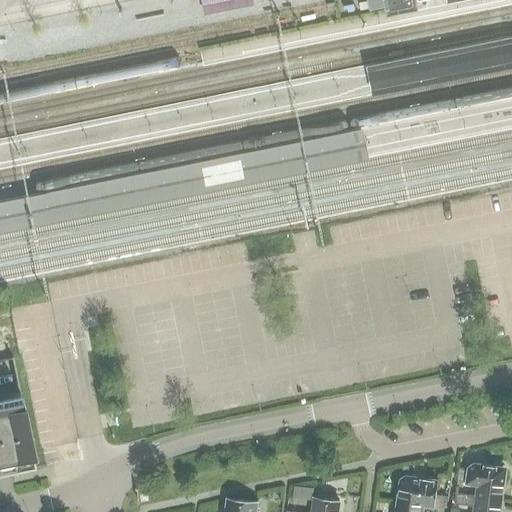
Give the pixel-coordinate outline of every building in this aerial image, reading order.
[(201,0),(204,14),(253,4),(252,0),(201,0)] [(391,0),(368,0),(371,12),(387,9),(386,3),(392,2),(391,0)] [(0,475),(3,475),(35,469),(35,467),(32,455),(33,454),(29,433),(28,433),(22,405),(20,406),(0,409),(0,475)] [(469,469),(460,468),(458,486),(466,487),(467,485),(476,486),(474,496),(501,500),(505,472),(502,468),(474,464),(469,468),(469,469)] [(401,480),(398,501),(424,504),(423,506),(443,509),(445,496),(435,494),(438,481),(406,476),(401,480)] [(294,488),(293,499),(313,501),(314,490),(294,488)] [(474,496),(456,493),(455,504),(473,506),(472,511),(499,511),(501,500),(474,496)] [(291,511),(337,511),(339,501),(319,498),(319,503),(313,503),(311,511),(293,511),(292,511),(291,511)] [(256,511),(258,503),(258,502),(232,499),(228,502),(226,511),(256,511)] [(398,501),(396,511),(422,511),(423,506),(424,504),(398,501)]
